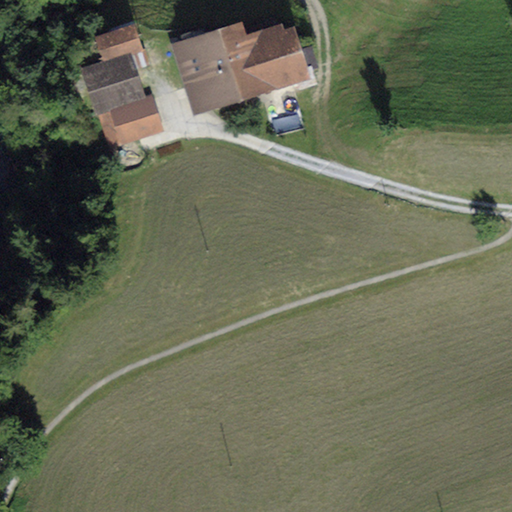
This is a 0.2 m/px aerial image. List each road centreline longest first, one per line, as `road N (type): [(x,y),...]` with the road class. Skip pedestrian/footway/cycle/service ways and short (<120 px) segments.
road 1 (track): [(198,124),(426,197),(511,211)]
road 2 (track): [(310,0),(324,61),(320,116),(340,172)]
